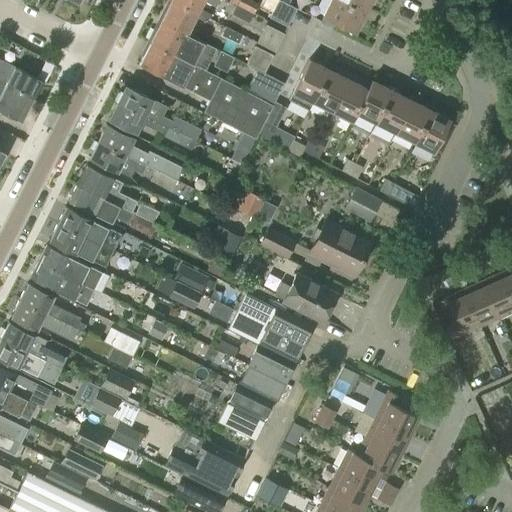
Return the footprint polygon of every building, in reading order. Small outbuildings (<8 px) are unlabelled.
[(185,33),(195,12),(172,0),(166,0),(161,12),(164,13),(160,21),(185,33)] [(217,0),(172,0),(195,12),(201,0),(202,0),(214,6),(217,0)] [(238,0),(235,5),(252,13),(257,3),(251,0),(238,0)] [(276,0),(268,17),(275,20),(286,26),(295,8),(279,0),(276,0)] [(339,0),(329,0),(321,16),(353,32),(363,12),(339,0)] [(339,0),(363,12),(369,0),(339,0)] [(253,13),(252,13),(235,5),(231,14),(248,22),(253,13)] [(215,48),(185,33),(160,21),(156,29),(153,27),(146,41),(203,70),(215,48)] [(255,42),(263,46),(274,51),(283,33),(264,24),(255,42)] [(220,35),(238,44),(242,35),(224,26),(220,35)] [(10,41),(2,37),(0,41),(0,46),(6,50),(10,41)] [(255,137),(256,134),(272,104),(244,90),(203,70),(146,41),(139,55),(142,56),(138,64),(208,99),(202,111),(255,137)] [(245,63),(255,68),(263,72),(272,55),(254,46),(245,63)] [(227,73),(235,58),(221,51),(214,66),(227,73)] [(0,80),(32,96),(40,80),(0,59),(0,80)] [(328,69),(308,59),(287,99),(307,110),(311,101),(328,69)] [(244,90),(272,104),(273,101),(283,82),(263,72),(255,68),(244,90)] [(328,69),(311,101),(331,111),(347,79),(328,69)] [(366,88),(347,79),(331,111),(350,121),(371,80),(370,79),(366,88)] [(0,110),(19,120),(32,96),(0,80),(0,110)] [(390,89),(371,80),(350,121),(355,112),(374,121),(390,89)] [(162,115),(166,106),(124,85),(116,102),(194,141),(200,128),(174,116),(171,120),(162,115)] [(409,99),(390,89),(374,121),(393,131),(409,99)] [(429,109),(409,99),(393,131),(412,141),(429,109)] [(273,101),(272,104),(256,134),(268,140),(285,107),(273,101)] [(190,149),(194,141),(116,102),(108,119),(135,132),(139,123),(159,133),(159,134),(190,149)] [(449,119),(429,109),(412,141),(432,151),(433,149),(439,152),(454,124),(448,121),(449,119)] [(132,137),(105,124),(97,140),(144,164),(154,169),(176,180),(181,168),(149,152),(146,157),(127,147),(132,137)] [(310,154),(316,142),(308,138),(302,150),(310,154)] [(141,171),(144,164),(97,140),(89,157),(129,177),(134,167),(141,171)] [(323,146),(316,142),(310,154),(317,158),(323,146)] [(348,174),(354,162),(346,158),(340,170),(348,174)] [(361,167),(354,162),(348,174),(356,178),(361,167)] [(75,184),(131,212),(132,213),(133,212),(131,211),(136,201),(116,191),(121,182),(85,164),(75,184)] [(170,190),(176,180),(154,169),(149,180),(170,190)] [(386,194),(392,183),(384,179),(378,190),(386,194)] [(419,197),(392,183),(386,194),(413,208),(419,197)] [(67,200),(93,214),(110,222),(113,217),(127,224),(132,213),(131,212),(75,184),(67,200)] [(354,186),(343,207),(368,220),(379,199),(354,186)] [(241,210),(253,217),(262,199),(253,194),(246,208),(243,206),(241,210)] [(157,210),(139,202),(134,213),(144,218),(152,222),(157,210)] [(112,250),(120,233),(64,206),(56,222),(93,240),(112,250)] [(221,223),(237,230),(244,215),(228,208),(221,223)] [(134,213),(128,224),(139,229),(144,218),(134,213)] [(353,273),(368,242),(323,220),(308,250),(353,273)] [(112,250),(56,222),(48,239),(103,266),(112,250)] [(295,241),(267,226),(258,244),(286,258),(295,241)] [(239,237),(227,230),(217,250),(230,256),(239,237)] [(45,244),(37,261),(93,288),(101,272),(45,244)] [(37,261),(29,277),(84,305),(93,288),(37,261)] [(511,267),(503,271),(511,291),(511,267)] [(184,284),(200,292),(208,277),(192,269),(184,284)] [(511,311),(511,291),(503,271),(483,280),(499,317),(511,311)] [(321,319),(334,293),(294,273),(287,287),(280,283),(273,296),(282,300),(282,299),(321,319)] [(154,288),(167,294),(167,296),(193,308),(200,292),(175,280),(174,280),(161,274),(154,288)] [(479,326),(499,317),(483,280),(463,289),(479,326)] [(26,283),(18,299),(81,330),(84,324),(78,321),(80,317),(50,302),(53,296),(26,283)] [(479,326),(463,289),(445,297),(456,322),(447,326),(453,339),(464,334),(479,326)] [(18,299),(10,315),(36,329),(38,324),(69,339),(72,333),(78,336),(81,330),(18,299)] [(231,309),(214,301),(209,309),(211,315),(225,322),(231,309)] [(274,308),(265,326),(300,344),(309,326),(274,308)] [(146,333),(160,339),(167,325),(153,318),(146,333)] [(45,340),(33,334),(7,321),(0,334),(0,337),(35,356),(60,368),(66,356),(43,344),(45,340)] [(102,341),(112,345),(131,355),(138,341),(109,326),(102,341)] [(256,345),(291,362),(300,344),(265,326),(256,345)] [(53,383),(60,368),(35,356),(0,337),(0,358),(17,367),(18,366),(53,383)] [(131,355),(112,345),(105,358),(125,368),(131,355)] [(223,353),(208,346),(203,356),(218,363),(223,353)] [(246,364),(281,382),(289,366),(254,348),(246,364)] [(272,401),(281,382),(246,364),(236,383),(272,401)] [(49,390),(0,365),(0,385),(6,389),(35,403),(41,406),(49,390)] [(107,367),(99,386),(124,399),(133,379),(107,367)] [(343,368),(336,381),(346,386),(353,373),(343,368)] [(77,399),(110,416),(120,397),(86,380),(77,399)] [(336,381),(334,380),(328,394),(340,400),(346,386),(336,381)] [(235,382),(225,401),(240,409),(262,420),(263,420),(272,401),(236,383),(235,382)] [(35,403),(6,389),(0,385),(0,404),(27,418),(35,403)] [(387,390),(372,419),(409,437),(419,417),(395,405),(399,396),(387,390)] [(215,421),(230,428),(253,440),(263,420),(262,420),(240,409),(225,401),(215,421)] [(332,419),(336,411),(321,404),(318,412),(332,419)] [(332,419),(318,412),(313,421),(327,429),(332,419)] [(28,427),(0,413),(0,433),(14,441),(20,444),(28,427)] [(372,419),(365,434),(401,453),(409,437),(372,419)] [(71,438),(99,452),(107,437),(79,424),(71,438)] [(142,433),(126,425),(117,443),(133,451),(142,433)] [(172,447),(233,478),(235,478),(244,459),(181,428),(172,447)] [(0,446),(9,451),(14,441),(0,433),(0,446)] [(346,449),(346,450),(391,473),(401,453),(365,434),(355,453),(346,449)] [(511,437),(499,443),(505,456),(511,452),(511,437)] [(295,448),(282,442),(277,452),(290,458),(295,448)] [(197,482),(201,484),(224,496),(233,478),(172,447),(163,465),(180,474),(188,478),(197,482)] [(391,473),(346,450),(338,466),(375,484),(382,469),(391,473)] [(79,454),(72,469),(94,480),(102,465),(79,454)] [(0,480),(15,488),(19,481),(9,476),(12,471),(0,464),(0,480)] [(338,466),(329,484),(365,503),(375,484),(338,466)] [(66,467),(59,481),(79,491),(86,477),(66,467)] [(108,511),(26,472),(18,489),(9,507),(19,511),(108,511)] [(201,484),(197,482),(188,478),(180,474),(170,493),(207,511),(216,511),(225,497),(201,484)] [(265,477),(256,496),(266,501),(275,482),(265,477)] [(0,504),(8,509),(9,507),(18,489),(15,488),(0,480),(0,504)] [(385,481),(380,490),(393,496),(397,487),(385,481)] [(329,484),(319,503),(338,511),(360,511),(365,503),(329,484)] [(393,496),(380,490),(376,498),(389,505),(393,496)] [(338,511),(319,503),(314,511),(338,511)]
